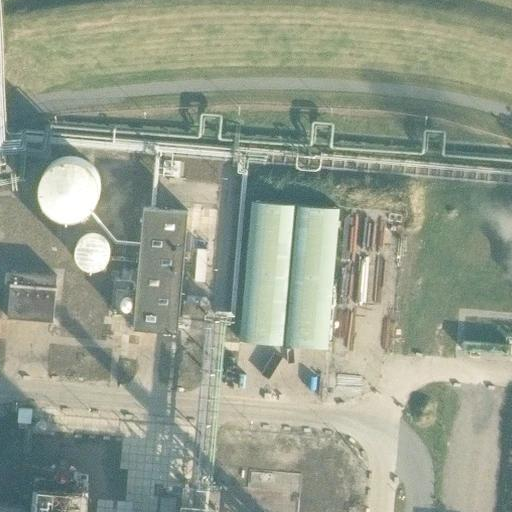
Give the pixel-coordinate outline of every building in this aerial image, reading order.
[(99,174),(61,173),(60,211),(98,212),(99,174)] [(295,203),(252,199),(240,339),(283,343),(295,203)] [(341,207),(298,203),(286,343),(328,347),(341,207)] [(134,326),(178,330),(188,209),(144,206),(134,326)] [(118,264),(119,239),(93,238),(92,263),(118,264)] [(8,315),(53,319),(57,274),(7,269),(5,282),(11,282),(8,315)] [(510,343),(463,339),(462,349),(510,352),(510,347),(510,343)] [(332,400),(352,400),(353,376),(333,376),(332,400)] [(91,511),(95,475),(50,471),(45,511),(91,511)] [(217,511),(218,504),(182,501),(181,511),(217,511)]
